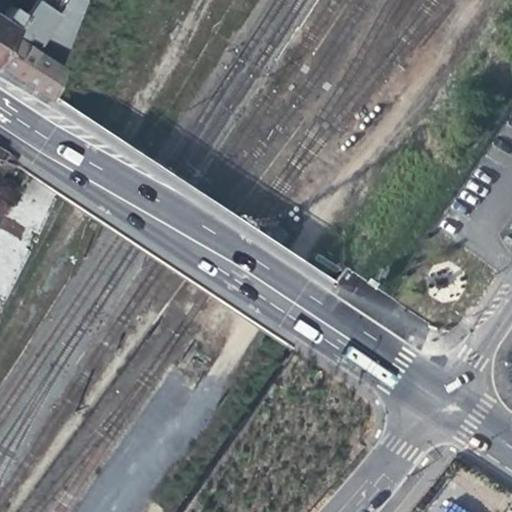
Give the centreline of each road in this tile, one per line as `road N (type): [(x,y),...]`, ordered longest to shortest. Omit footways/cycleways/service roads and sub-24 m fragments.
road 1 (secondary): [(444,401),(0,108)]
road 2 (tertiary): [(345,511),(444,401)]
road 3 (residential): [(444,401),(511,301)]
